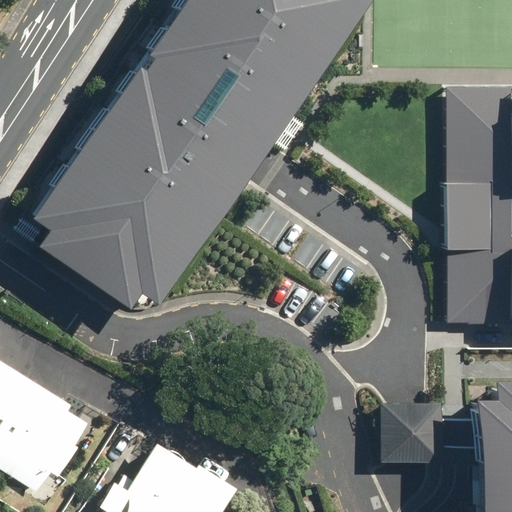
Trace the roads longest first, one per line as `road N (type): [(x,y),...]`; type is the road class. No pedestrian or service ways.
road 1 (residential): [(352,511),(327,443),(318,381),(303,354),(268,324),(228,315),(100,314),(67,305),(0,262)]
road 2 (secondary): [(78,0),(0,119)]
